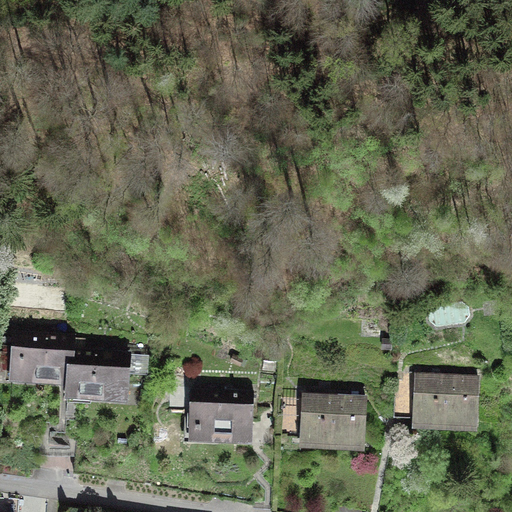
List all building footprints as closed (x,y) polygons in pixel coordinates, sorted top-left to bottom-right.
[(69,381),(71,348),(72,336),(15,331),(13,352),(19,352),(17,377),(69,381)] [(129,353),(71,348),(69,381),(68,393),(125,397),(129,353)] [(476,420),(478,376),(416,373),(414,417),(476,420)] [(254,390),(171,387),(170,410),(196,411),(195,437),(252,439),(254,390)] [(363,439),(365,396),(303,393),(303,411),(278,410),(277,435),(363,439)] [(433,511),(437,500),(423,496),(418,511),(433,511)] [(448,511),(451,504),(437,500),(433,511),(448,511)]
